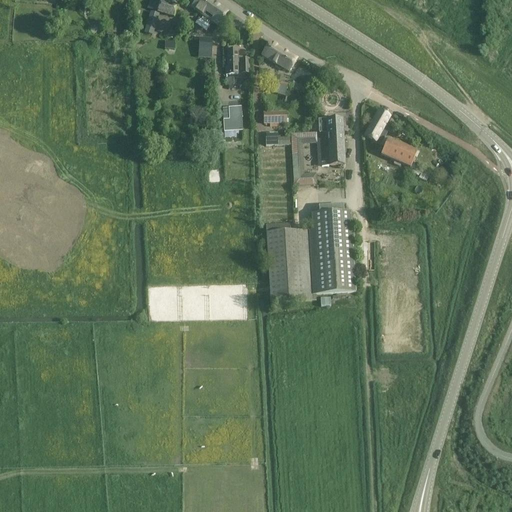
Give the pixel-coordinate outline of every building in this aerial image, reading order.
[(150,0),(148,10),(173,17),(176,6),(155,0),(150,0)] [(208,0),(196,0),(191,8),(218,28),(228,14),(208,0)] [(157,15),(150,13),(144,34),(151,36),(157,15)] [(176,38),(179,26),(172,24),(170,36),(176,38)] [(113,28),(104,28),(104,36),(107,37),(107,39),(116,39),(116,32),(113,32),(113,28)] [(211,50),(212,41),(206,41),(206,40),(199,40),(198,50),(211,50)] [(175,42),(165,42),(164,50),(174,50),(175,42)] [(297,60),(270,43),(261,57),(289,73),(297,60)] [(225,75),(237,75),(237,51),(227,51),(227,67),(225,67),(225,75)] [(249,59),(240,60),(240,75),(250,74),(249,59)] [(225,79),(226,86),(236,85),(235,78),(225,79)] [(240,101),(219,103),(220,140),(242,138),(240,101)] [(373,143),(375,144),(380,146),(389,130),(384,127),(390,117),(379,111),(364,137),(371,141),(370,143),(372,145),(373,143)] [(263,114),(264,125),(286,124),(285,113),(263,114)] [(345,166),(342,120),(318,121),(319,134),(315,134),(292,135),(294,186),(316,186),(316,175),(303,175),(301,145),(316,144),(317,167),(345,166)] [(388,140),(381,156),(410,169),(417,152),(388,140)] [(419,195),(428,196),(429,182),(420,181),(419,195)] [(311,216),(312,231),(289,233),(289,225),(266,227),(270,305),(316,302),(316,296),(355,294),(350,214),(343,214),(342,206),(318,207),(318,216),(311,216)] [(319,301),(320,309),(330,308),(329,300),(319,301)]
